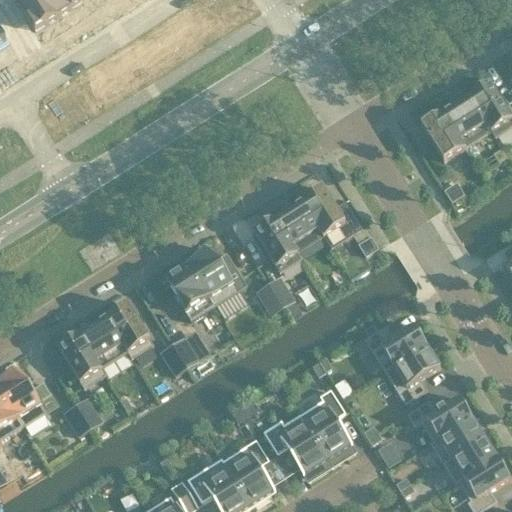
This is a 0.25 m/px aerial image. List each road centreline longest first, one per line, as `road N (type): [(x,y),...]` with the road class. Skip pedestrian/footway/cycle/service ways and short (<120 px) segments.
road 1 (residential): [(0,350),(349,124)]
road 2 (residential): [(511,384),(349,124)]
road 3 (tertiary): [(299,46),(67,192)]
road 4 (residential): [(349,124),(511,22)]
road 5 (residential): [(167,0),(9,98)]
